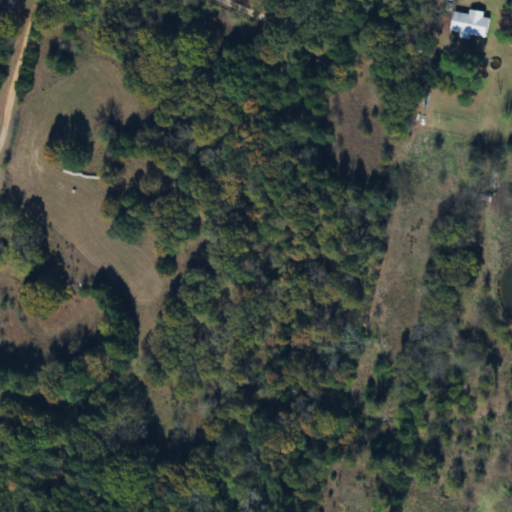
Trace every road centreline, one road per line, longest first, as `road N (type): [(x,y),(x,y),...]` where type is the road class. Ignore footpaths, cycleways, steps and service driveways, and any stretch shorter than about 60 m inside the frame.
road 1 (residential): [(468,332),(468,251),(511,145)]
road 2 (residential): [(436,0),(415,28),(315,55)]
